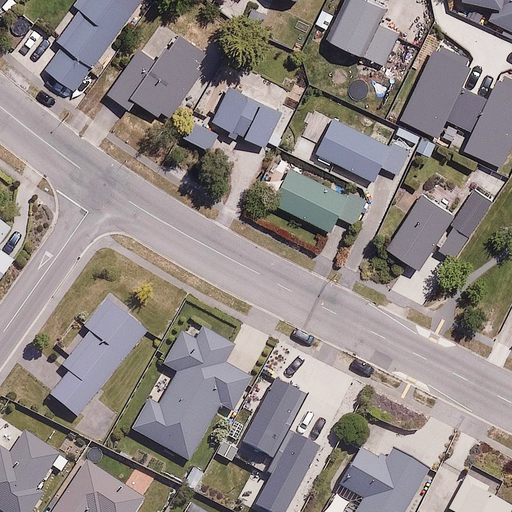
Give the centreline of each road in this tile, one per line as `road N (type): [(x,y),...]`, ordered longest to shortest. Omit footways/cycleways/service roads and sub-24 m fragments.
road 1 (residential): [(511,402),(106,186)]
road 2 (residential): [(0,336),(106,186)]
road 3 (residential): [(106,186),(0,105)]
